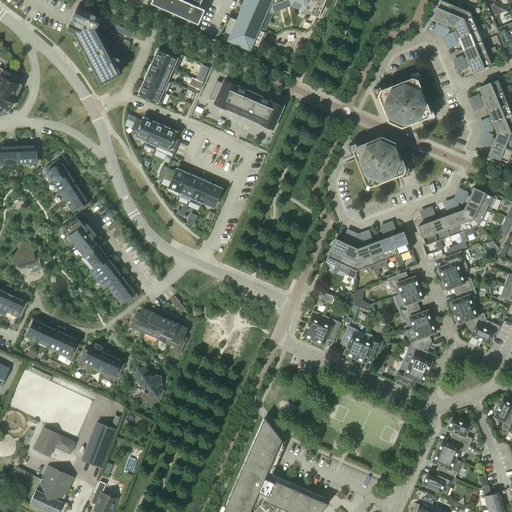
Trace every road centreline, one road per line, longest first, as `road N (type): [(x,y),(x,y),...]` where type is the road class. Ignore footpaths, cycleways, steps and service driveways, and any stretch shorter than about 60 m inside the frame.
road 1 (residential): [(427,406),(288,344),(277,337),(291,304),(203,265)]
road 2 (residential): [(203,265),(150,238),(109,159)]
road 3 (residential): [(453,347),(404,215)]
